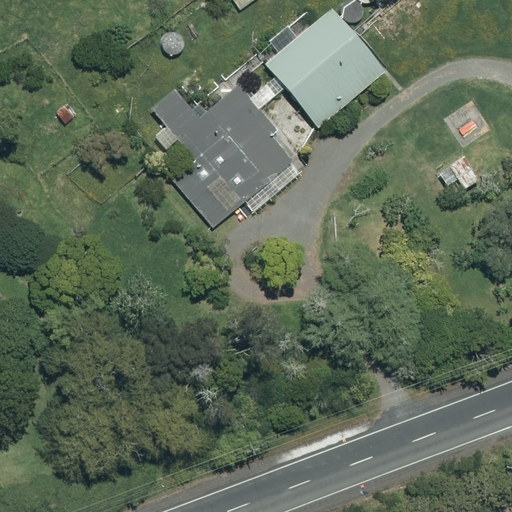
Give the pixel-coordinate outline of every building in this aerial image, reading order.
[(230,0),(238,11),(254,0),(230,0)] [(377,0),(373,4),(382,13),(365,29),(385,51),(408,30),(417,40),(432,27),(422,16),(430,9),(422,0),(377,0)] [(267,43),(277,55),(263,67),(317,130),(383,74),(329,10),(294,40),(284,29),(267,43)] [(193,163),(171,182),(211,229),(242,202),(252,215),(297,176),(286,164),(290,161),(270,138),(276,133),(236,87),(205,114),(182,88),(174,94),(171,91),(149,110),(165,128),(154,138),(164,150),(174,141),(193,163)] [(62,107),(54,114),(63,126),(72,119),(62,107)] [(436,124),(396,153),(407,168),(423,157),(429,165),(453,147),(436,124)] [(460,158),(435,176),(446,190),(454,183),(462,194),(478,182),(475,178),(506,154),(497,141),(465,165),(460,158)]
